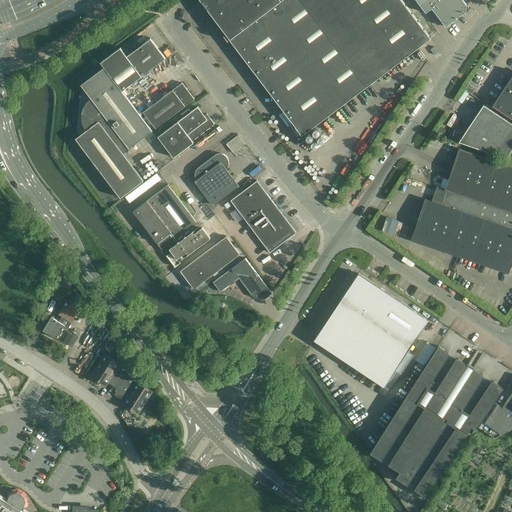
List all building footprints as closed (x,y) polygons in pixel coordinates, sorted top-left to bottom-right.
[(280,0),(200,0),(230,39),(302,135),(366,87),(300,0),(281,0),(280,0)] [(300,0),(366,87),(424,43),(430,39),(401,0),(300,0)] [(446,27),(466,12),(464,10),(465,6),(467,5),(462,0),(415,0),(426,13),(432,8),(446,27)] [(122,91),(165,58),(150,38),(127,56),(120,48),(101,62),(104,67),(122,91)] [(80,92),(76,130),(80,135),(75,138),(120,197),(144,180),(123,153),(152,131),(122,91),(104,67),(81,84),(84,89),(80,92)] [(511,76),(492,106),(511,118),(511,76)] [(156,128),(194,99),(182,83),(143,112),(156,128)] [(511,149),(511,123),(483,105),(459,142),(506,158),(511,149)] [(178,122),(192,141),(214,124),(207,114),(204,116),(197,107),(178,122)] [(193,142),(192,141),(178,122),(158,137),(173,157),(193,142)] [(446,190),(511,212),(511,165),(460,148),(445,189),(446,190)] [(215,155),(198,167),(197,168),(196,170),(195,171),(195,172),(195,173),(195,175),(195,176),(195,178),(197,179),(195,181),(214,206),(239,187),(225,169),(226,168),(227,166),(228,165),(228,163),(228,162),(228,160),(228,158),(227,157),(226,156),(224,155),(223,154),(221,154),(219,153),(218,154),(216,154),(215,155)] [(130,202),(161,179),(157,173),(126,197),(130,202)] [(270,252),(277,247),(296,232),(279,210),(257,181),(231,200),(270,252)] [(196,224),(197,223),(168,185),(133,211),(162,249),(164,248),(169,254),(166,255),(175,267),(181,263),(179,261),(210,238),(201,225),(199,227),(196,224)] [(511,212),(446,190),(441,204),(425,199),(411,240),(508,273),(511,261),(511,212)] [(194,289),(240,254),(226,236),(180,271),(194,289)] [(265,285),(245,258),(213,282),(220,292),(239,278),(252,295),(254,298),(264,299),(272,293),(265,285)] [(296,274),(300,267),(296,264),(292,271),(296,274)] [(314,340),(384,386),(428,320),(358,273),(314,340)] [(75,308),(83,296),(74,290),(67,302),(75,308)] [(51,317),(43,330),(57,339),(64,327),(67,329),(71,322),(62,317),(60,321),(51,317)] [(438,346),(370,453),(380,459),(389,465),(399,472),(396,478),(406,484),(415,490),(425,497),(468,432),(472,427),(475,429),(494,401),(503,388),(503,387),(493,381),(483,374),(473,368),(474,367),(473,367),(469,364),(468,363),(467,365),(458,358),(448,353),(438,346)] [(108,382),(118,389),(132,366),(122,351),(116,360),(105,353),(91,375),(106,385),(108,382)] [(143,381),(132,366),(118,389),(114,394),(125,401),(123,403),(138,413),(152,391),(141,384),(143,381)] [(511,405),(506,401),(502,407),(495,402),(479,427),(495,438),(511,428),(511,405)] [(0,511),(98,511),(98,509),(76,508),(76,511),(24,511),(20,509),(24,506),(26,502),(25,497),(21,493),(17,492),(12,493),(9,496),(7,501),(0,496),(0,511)]
